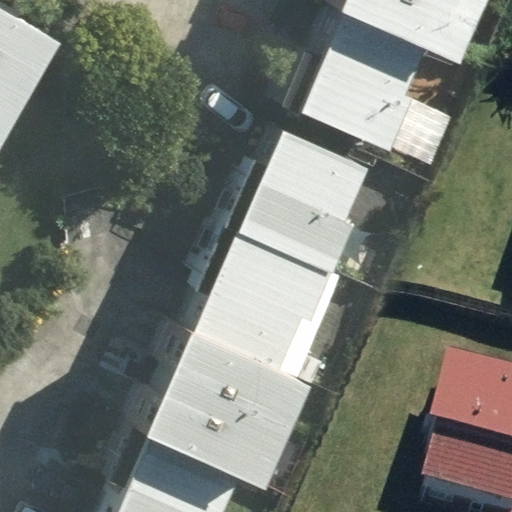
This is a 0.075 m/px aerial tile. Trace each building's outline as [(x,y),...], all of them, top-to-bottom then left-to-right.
[(0,0),(0,35),(17,45),(42,0),(0,0)] [(397,61),(422,2),(418,0),(327,0),(294,72),(383,112),(405,64),(397,61)] [(418,0),(422,2),(445,13),(450,0),(418,0)] [(0,35),(0,74),(17,45),(0,35)] [(228,197),(323,242),(344,192),(336,189),(361,134),(272,96),(228,197)] [(302,287),(323,242),(228,197),(188,285),(278,327),(294,284),(302,287)] [(278,327),(188,285),(175,279),(152,330),(273,386),(297,334),(278,327)] [(250,437),(273,386),(152,330),(128,382),(134,385),(147,389),(237,431),(239,432),(250,437)] [(422,485),(511,509),(511,375),(445,358),(423,442),(433,445),(422,485)] [(237,431),(147,389),(98,501),(121,511),(192,511),(201,491),(208,496),(237,431)] [(121,511),(98,501),(92,511),(121,511)]
